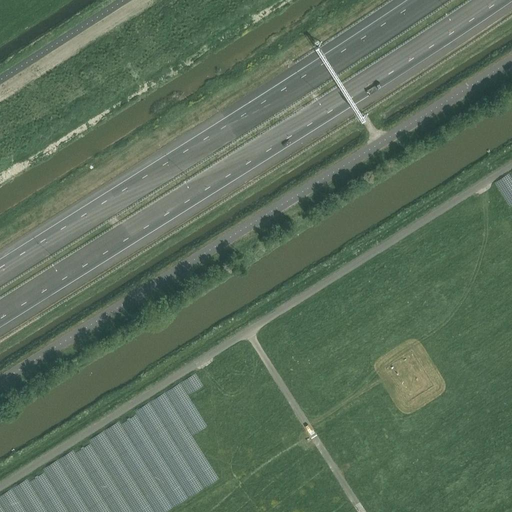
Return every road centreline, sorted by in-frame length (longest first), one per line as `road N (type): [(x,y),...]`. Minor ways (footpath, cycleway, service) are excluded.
road 1 (motorway): [(0,315),(497,0)]
road 2 (motorway): [(425,0),(0,271)]
